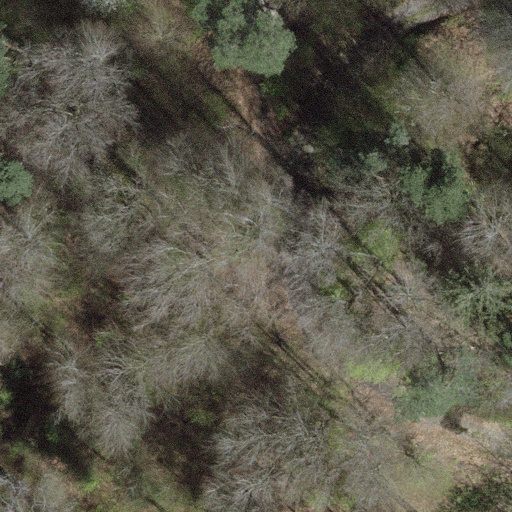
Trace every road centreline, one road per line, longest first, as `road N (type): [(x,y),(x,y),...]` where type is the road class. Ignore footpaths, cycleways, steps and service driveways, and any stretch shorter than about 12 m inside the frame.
road 1 (track): [(511,447),(391,396),(334,347),(305,305),(291,263),(283,218),(290,177)]
road 2 (track): [(290,177),(344,67),(371,33),(418,0)]
road 3 (track): [(237,0),(260,137),(290,177)]
